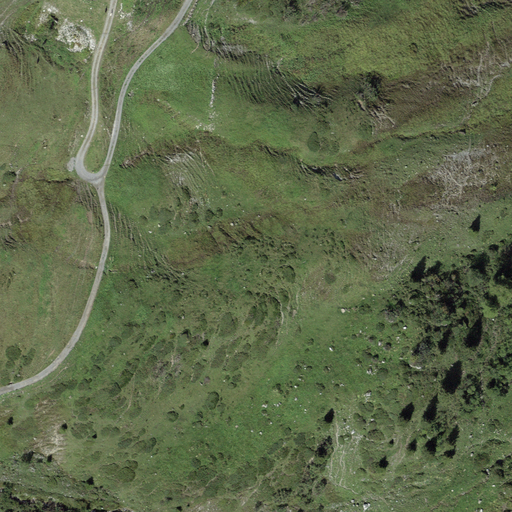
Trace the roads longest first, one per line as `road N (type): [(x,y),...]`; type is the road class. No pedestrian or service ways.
road 1 (track): [(0,392),(36,379),(73,341),(88,310),(105,223),(97,183),(126,88),(188,0)]
road 2 (track): [(112,0),(93,63),(92,126),(78,161),(97,183)]
